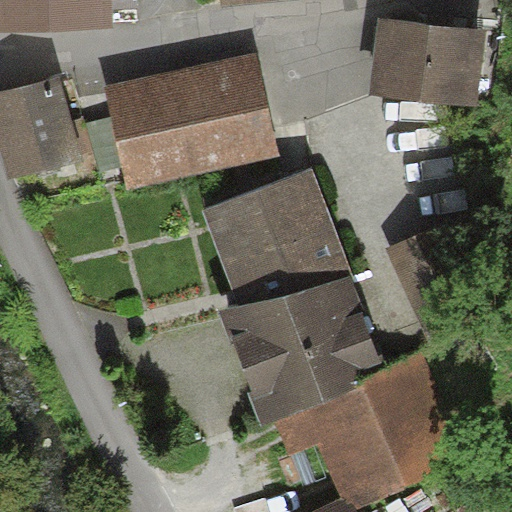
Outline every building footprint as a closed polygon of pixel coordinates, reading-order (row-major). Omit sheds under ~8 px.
[(0,0),(0,27),(105,26),(102,0),(0,0)] [(219,0),(221,14),(351,0),(219,0)] [(440,33),(380,26),(372,100),(476,112),(484,38),(440,33)] [(255,59),(108,92),(129,188),(277,155),(255,59)] [(71,77),(0,96),(0,145),(11,184),(48,173),(97,159),(71,77)] [(317,172),(203,214),(241,316),(221,323),(262,436),(281,429),(365,398),(361,387),(392,376),(317,172)] [(365,398),(281,429),(292,459),(318,449),(342,506),(355,511),(358,511),(467,460),(424,354),(392,376),(361,387),(365,398)]
